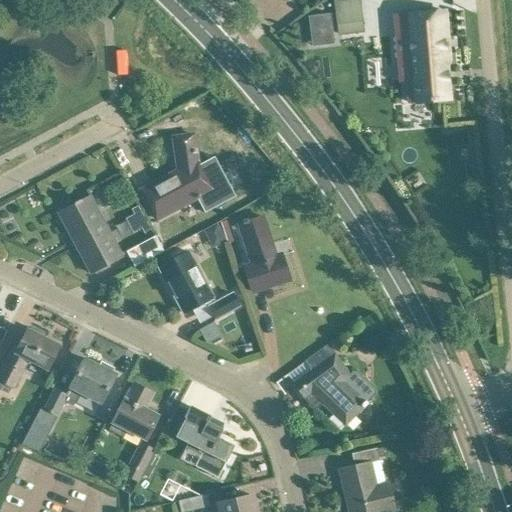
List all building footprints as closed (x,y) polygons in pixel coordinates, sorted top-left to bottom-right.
[(358,0),(346,0),(335,1),(339,35),(362,32),(358,0)] [(407,80),(408,103),(448,99),(445,62),(448,61),(444,12),(394,16),(398,65),(411,64),(413,79),(407,80)] [(330,15),(308,18),(310,33),(312,48),(334,45),(332,30),(330,15)] [(156,219),(194,199),(212,189),(197,161),(193,135),(174,138),(178,171),(141,191),(156,219)] [(122,256),(99,214),(90,196),(80,201),(80,200),(74,203),(75,205),(64,210),(82,245),(77,248),(90,273),(108,264),(122,256)] [(248,219),(243,221),(244,223),(239,224),(252,265),(244,268),(252,292),(289,280),(281,252),(273,255),(269,246),(271,245),(270,241),(262,217),(249,221),(248,219)] [(163,251),(156,235),(127,251),(135,266),(163,251)] [(189,251),(176,258),(159,268),(170,289),(174,287),(186,309),(182,311),(183,313),(195,307),(201,318),(212,312),(216,319),(239,306),(233,294),(216,303),(189,251)] [(207,347),(222,339),(214,324),(199,332),(207,347)] [(14,346),(0,372),(0,381),(14,388),(28,360),(46,370),(58,346),(41,336),(42,334),(30,328),(29,330),(27,329),(18,348),(14,346)] [(358,372),(352,373),(349,376),(335,355),(330,358),(323,348),(304,362),(311,372),(293,384),(294,386),(296,385),(303,395),(302,396),(303,398),(317,387),(326,398),(322,403),(345,425),(363,407),(363,408),(368,403),(367,402),(375,394),(374,389),(358,372)] [(79,395),(98,404),(115,375),(110,372),(111,368),(101,363),(99,366),(84,359),(66,396),(54,390),(44,410),(56,416),(63,403),(72,408),(79,395)] [(124,399),(119,409),(108,430),(123,438),(127,430),(145,439),(157,416),(144,409),(152,393),(134,384),(126,400),(124,399)] [(190,407),(181,425),(175,437),(188,444),(181,458),(196,466),(199,459),(221,470),(234,445),(218,437),(222,429),(208,422),(210,417),(190,407)] [(40,408),(21,444),(38,453),(57,416),(56,416),(44,410),(40,408)] [(137,482),(153,452),(140,444),(124,474),(137,482)] [(349,511),(387,511),(395,510),(388,483),(385,483),(379,457),(385,455),(383,446),(351,454),(354,466),(340,469),(340,470),(343,469),(349,493),(345,494),(349,511)] [(179,511),(181,511),(210,506),(207,494),(177,501),(179,511)] [(219,511),(256,511),(255,505),(253,506),(251,497),(253,497),(253,496),(217,504),(219,511)]
